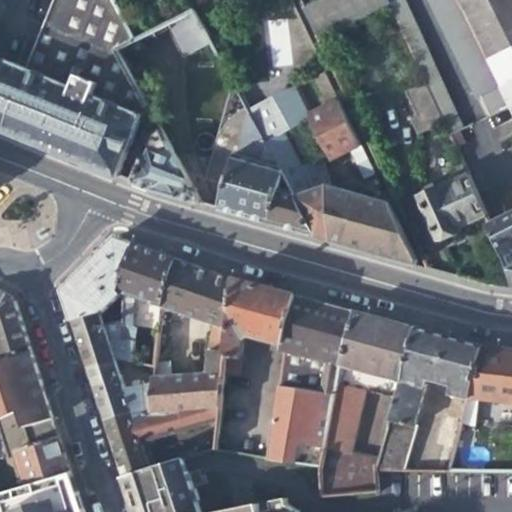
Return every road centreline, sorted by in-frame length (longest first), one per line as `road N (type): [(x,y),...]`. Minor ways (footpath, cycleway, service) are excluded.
road 1 (secondary): [(98,196),(511,317)]
road 2 (residential): [(39,285),(109,511)]
